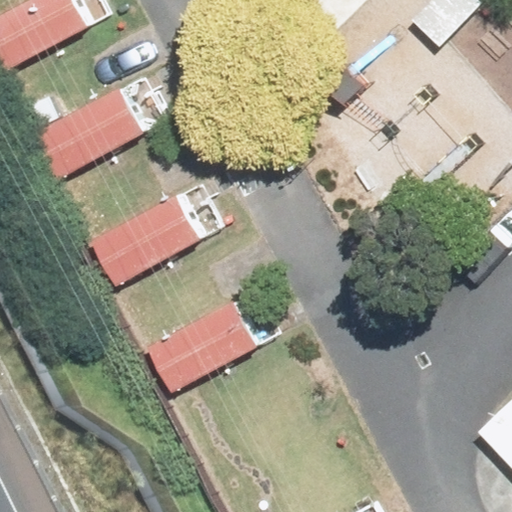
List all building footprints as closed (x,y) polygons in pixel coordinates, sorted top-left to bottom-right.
[(35,0),(0,19),(0,31),(21,71),(120,19),(109,0),(35,0)] [(502,1),(500,0),(448,0),(431,19),(461,46),(502,1)] [(52,124),(78,172),(172,122),(145,74),(52,124)] [(105,231),(133,284),(231,232),(202,179),(105,231)] [(262,284),(159,339),(190,395),(293,340),(262,284)] [(511,403),(491,422),(511,445),(511,403)] [(376,511),(371,502),(351,511),(376,511)]
